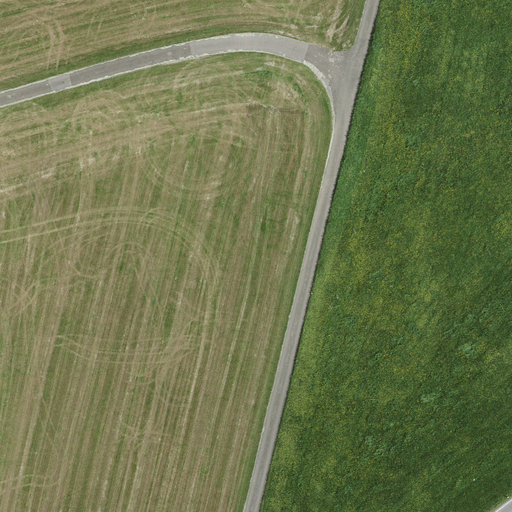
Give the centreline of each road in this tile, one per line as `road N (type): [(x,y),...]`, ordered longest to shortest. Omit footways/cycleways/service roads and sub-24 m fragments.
road 1 (track): [(250,511),(354,72)]
road 2 (track): [(354,72),(288,46),(225,43),(0,100)]
